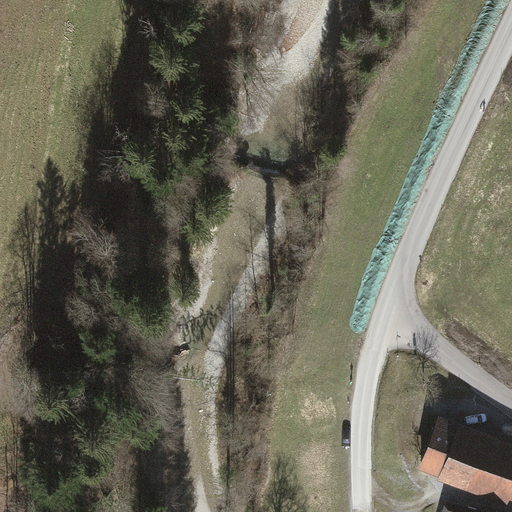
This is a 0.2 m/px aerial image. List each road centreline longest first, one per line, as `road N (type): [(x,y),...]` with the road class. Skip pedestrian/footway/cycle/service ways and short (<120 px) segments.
road 1 (track): [(70,0),(36,246),(0,329)]
road 2 (unclassified): [(394,302),(511,34)]
road 3 (residential): [(394,302),(370,383),(365,511)]
road 4 (unclassified): [(511,402),(413,336),(394,302)]
